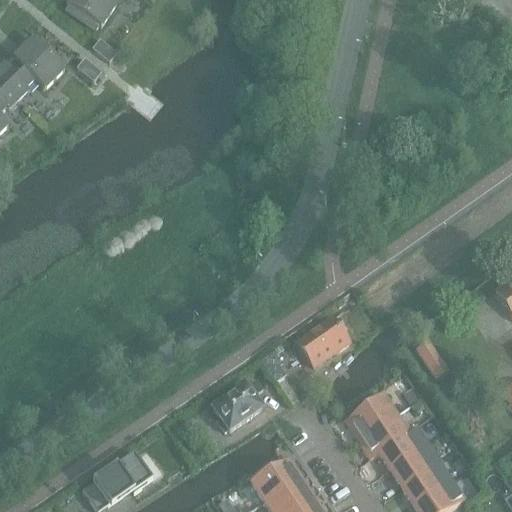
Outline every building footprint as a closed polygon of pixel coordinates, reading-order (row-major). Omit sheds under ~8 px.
[(104,0),(70,0),(65,9),(67,10),(65,14),(96,34),(98,31),(100,32),(116,9),(104,1),(104,0)] [(9,70),(6,66),(0,71),(0,85),(18,104),(28,94),(26,92),(34,84),(44,94),(64,74),(62,72),(65,70),(40,44),(37,46),(35,44),(9,70)] [(98,46),(92,53),(109,68),(115,60),(98,46)] [(84,63),(77,70),(94,84),(101,77),(84,63)] [(0,117),(6,112),(8,114),(18,104),(0,85),(0,137),(8,130),(0,122),(0,117)] [(511,322),(511,285),(494,297),(511,322)] [(313,371),(348,347),(331,322),(296,347),(313,371)] [(448,374),(427,344),(415,353),(436,383),(448,374)] [(282,370),(274,358),(264,365),(272,377),(282,370)] [(262,414),(253,401),(263,394),(256,385),(246,391),(213,413),(219,422),(215,424),(224,437),(228,435),(229,437),(262,414)] [(511,410),(511,389),(503,396),(511,410)] [(358,445),(395,421),(383,402),(346,426),(358,445)] [(380,460),(417,435),(415,432),(407,438),(395,421),(358,445),(371,464),(379,458),(380,460)] [(181,427),(173,433),(180,441),(187,436),(181,427)] [(392,477),(429,453),(417,435),(380,460),(392,477)] [(404,495),(441,471),(429,453),(392,477),(404,495)] [(134,499),(152,486),(134,460),(82,495),(93,511),(106,511),(131,495),(134,499)] [(265,509),(302,484),(288,464),(252,489),(265,509)] [(414,511),(418,511),(453,489),(441,471),(404,495),(414,511)] [(267,511),(298,511),(314,502),(302,484),(265,509),(267,511)] [(454,511),(464,506),(453,489),(418,511),(454,511)] [(320,511),(314,502),(298,511),(320,511)]
